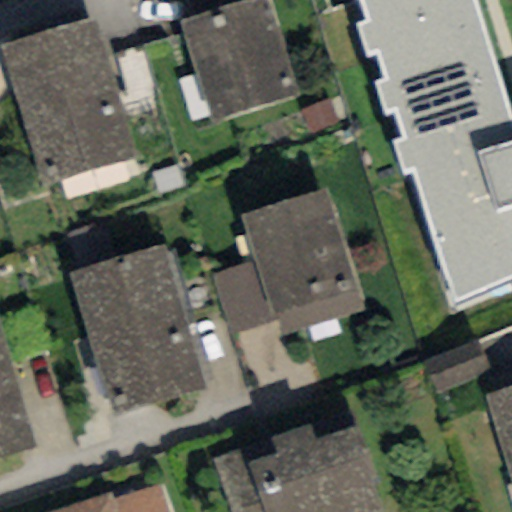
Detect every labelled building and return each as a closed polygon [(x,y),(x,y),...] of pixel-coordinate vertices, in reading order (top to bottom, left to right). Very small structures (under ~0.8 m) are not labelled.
[(511,121),(474,0),(355,0),(356,0),(355,0),(362,0),(369,21),(356,26),(366,56),(375,51),(385,81),(374,85),(382,114),(393,112),(401,139),(393,142),(403,175),(412,172),(458,308),(511,284),(511,121)] [(265,9),(174,38),(206,136),(297,107),(265,9)] [(92,32),(0,61),(0,76),(41,205),(138,174),(92,32)] [(251,272),(212,286),(233,345),(282,328),(287,345),(361,320),(320,201),(237,230),(251,272)] [(159,261),(63,292),(107,426),(164,408),(167,418),(206,405),(159,261)] [(0,466),(30,458),(0,363),(0,466)] [(511,511),(511,400),(478,410),(507,511),(511,511)] [(305,434),(201,471),(215,511),(374,511),(351,446),(314,460),(305,434)] [(156,511),(153,501),(120,511),(156,511)]
